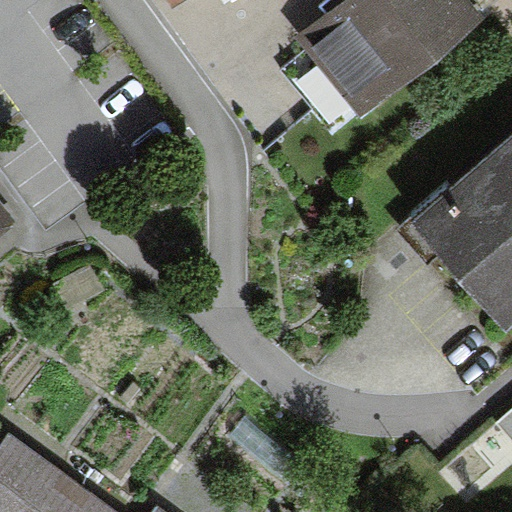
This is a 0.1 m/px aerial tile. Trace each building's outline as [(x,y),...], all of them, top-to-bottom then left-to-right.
[(296,26),(361,109),(493,4),(489,0),(323,0),(326,2),(296,26)] [(511,121),(411,211),(439,243),(507,319),(511,315),(511,121)] [(0,236),(18,224),(0,201),(0,236)] [(511,400),(498,413),(511,428),(511,400)] [(0,443),(0,511),(126,511),(8,432),(0,443)] [(171,511),(155,500),(146,511),(171,511)]
